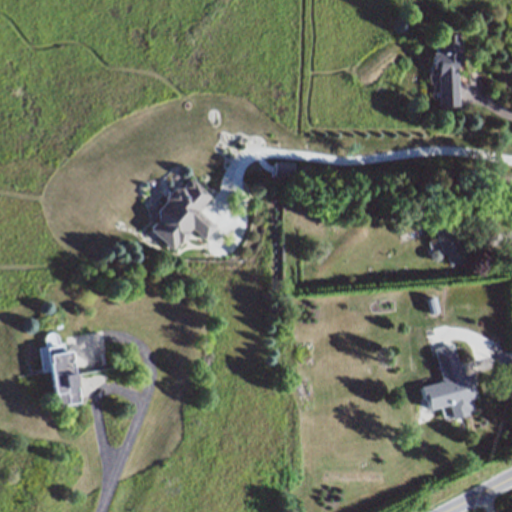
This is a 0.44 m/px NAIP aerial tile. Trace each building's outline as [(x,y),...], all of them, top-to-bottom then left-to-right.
[(460,105),(439,107),(435,67),(432,67),(430,52),(434,52),(433,42),(441,42),(441,34),(458,33),(458,39),(460,39),(462,64),(456,65),(460,105)] [(210,195),(199,211),(217,224),(206,239),(191,228),(175,248),(149,229),(151,226),(152,222),(157,218),(157,210),(166,199),(164,195),(173,187),(176,187),(179,185),(183,188),(183,183),(189,177),(191,176),(210,195)] [(453,217),(467,260),(450,266),(445,253),(442,254),(432,224),(453,217)] [(77,400),(56,405),(52,393),(51,393),(47,369),(41,370),(37,345),(43,344),(42,338),(42,337),(42,336),(43,335),(43,334),(44,333),(44,332),(45,331),(46,331),(47,330),(48,330),(49,330),(50,330),(51,330),(52,330),(53,330),(54,331),(55,331),(55,332),(56,333),(57,334),(57,335),(58,342),(63,342),(64,351),(68,350),(77,400)] [(472,385),(476,398),(470,400),(473,411),(473,412),(466,414),(467,417),(452,420),(451,417),(451,416),(448,406),(430,411),(427,400),(423,401),(420,388),(441,382),(433,349),(452,344),(457,363),(460,362),(463,376),(471,374),(473,385),(472,385)]
